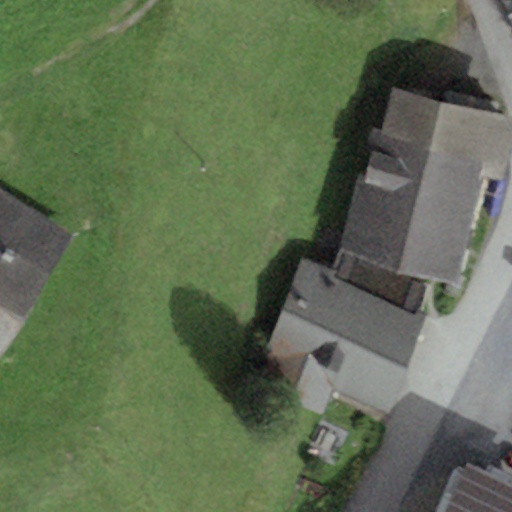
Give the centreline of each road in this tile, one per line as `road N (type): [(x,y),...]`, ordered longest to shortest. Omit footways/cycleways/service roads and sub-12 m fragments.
road 1 (residential): [(371,511),(511,211)]
road 2 (track): [(139,0),(0,108)]
